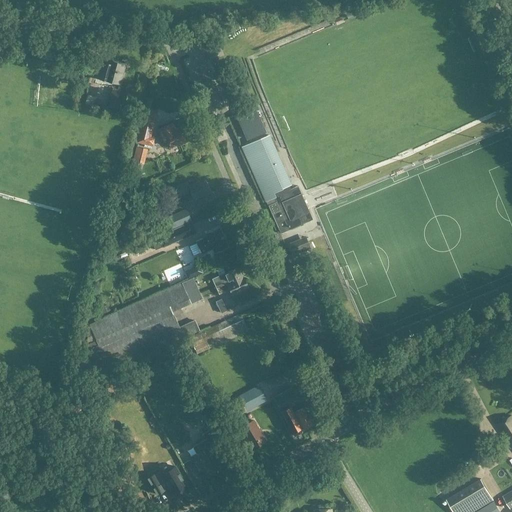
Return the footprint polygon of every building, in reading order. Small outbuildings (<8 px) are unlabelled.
[(112,64),(101,60),(96,78),(106,80),(107,75),(121,79),(125,65),(113,61),(112,64)] [(127,113),(132,93),(123,91),(120,100),(110,98),(108,108),(127,113)] [(238,119),(247,139),(264,131),(264,132),(265,132),(256,111),(255,111),(238,119)] [(154,120),(155,114),(145,112),(143,118),(154,120)] [(186,141),(180,127),(175,130),(172,123),(157,130),(164,146),(169,144),(170,148),(186,141)] [(145,144),(147,136),(150,137),(151,132),(140,129),(137,142),(145,144)] [(291,184),(269,135),(243,147),(266,200),(273,197),(274,197),(275,197),(277,201),(268,205),(281,233),(312,219),(298,186),(288,190),(287,186),(291,184)] [(144,164),(147,149),(137,147),(133,165),(137,167),(138,163),(144,164)] [(189,186),(188,183),(176,188),(180,197),(191,192),(194,198),(210,191),(206,183),(202,184),(200,181),(189,186)] [(191,220),(187,210),(166,219),(170,229),(191,220)] [(163,247),(196,232),(192,222),(159,236),(163,247)] [(214,253),(227,247),(218,227),(206,232),(208,237),(196,242),(200,253),(212,248),(214,253)] [(292,256),(303,252),(311,249),(308,242),(289,249),(292,256)] [(134,254),(138,262),(150,256),(146,248),(134,254)] [(243,277),(239,267),(225,273),(222,267),(216,270),(219,276),(212,279),(219,294),(229,290),(232,296),(249,288),(244,277),(243,277)] [(100,375),(184,338),(172,311),(202,298),(194,279),(90,326),(86,344),(88,348),(85,349),(81,372),(84,378),(98,371),(100,375)] [(197,354),(248,331),(241,314),(189,337),(197,354)] [(244,402),(251,399),(254,406),(266,400),(259,386),(241,395),(244,402)] [(301,430),(315,423),(295,386),(274,397),(281,411),(282,411),(293,434),(294,434),(295,435),(301,432),(301,430)] [(511,416),(498,424),(511,445),(511,416)] [(250,450),(266,440),(253,421),(240,430),(244,437),(247,440),(248,442),(246,443),(245,443),(250,450)] [(216,470),(225,465),(219,455),(210,461),(200,443),(193,447),(197,454),(190,458),(192,461),(191,462),(193,466),(194,465),(203,479),(216,471),(216,470)] [(154,474),(147,478),(156,493),(163,489),(162,487),(168,484),(174,495),(187,487),(175,466),(163,474),(162,471),(155,475),(154,474)] [(454,511),(473,511),(494,500),(481,479),(447,499),(454,511)] [(0,504),(10,498),(0,482),(0,504)] [(72,501),(79,496),(80,492),(78,489),(74,488),(67,493),(66,496),(69,500),(72,501)] [(511,490),(503,496),(511,511),(511,490)] [(26,495),(30,502),(35,499),(30,492),(26,495)]
